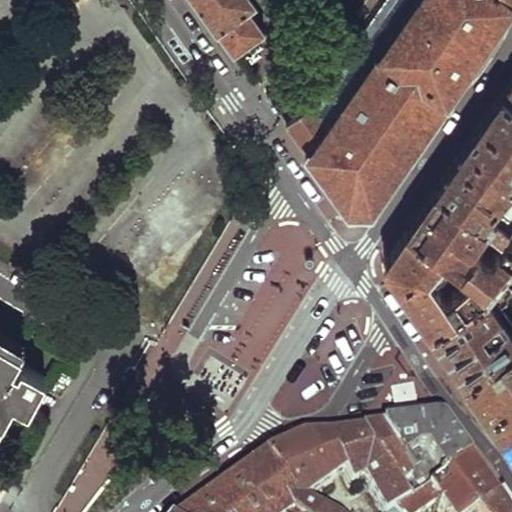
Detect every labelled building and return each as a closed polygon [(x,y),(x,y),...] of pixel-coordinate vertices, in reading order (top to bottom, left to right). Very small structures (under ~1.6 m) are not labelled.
[(199,0),(235,50),(244,43),(266,28),(248,4),(254,0),(199,0)] [(316,91),(309,102),(328,115),(336,104),(341,98),(407,2),(409,0),(379,0),(362,26),(349,44),(316,91)] [(341,98),(403,162),(474,60),(477,62),(484,51),(491,41),(488,38),(511,2),(511,0),(409,0),(407,2),(341,98)] [(511,76),(502,91),(511,99),(511,76)] [(472,134),(434,189),(485,226),(511,187),(511,99),(502,91),(472,134)] [(328,115),(305,147),(348,207),(372,207),(403,162),(341,98),(336,104),(328,115)] [(305,147),(328,115),(309,102),(287,122),(305,147)] [(421,206),(405,228),(446,255),(474,274),(487,292),(498,278),(503,273),(511,260),(511,245),(504,239),(490,256),(479,250),(470,261),(463,257),(485,226),(434,189),(421,206)] [(511,211),(509,209),(493,231),(504,239),(511,245),(511,260),(503,273),(511,278),(511,211)] [(405,228),(383,259),(429,329),(487,292),(474,274),(447,297),(431,274),(446,255),(405,228)] [(429,329),(463,380),(511,348),(511,325),(498,304),(511,292),(511,287),(498,278),(487,292),(429,329)] [(0,326),(0,336),(22,348),(25,341),(0,326)] [(0,415),(3,418),(14,397),(32,406),(36,399),(49,375),(22,361),(19,366),(14,363),(22,348),(0,336),(0,415)] [(472,394),(511,452),(511,348),(463,380),(472,394)] [(393,428),(376,430),(395,470),(409,461),(421,463),(434,482),(463,463),(450,445),(434,423),(393,428)] [(357,435),(380,479),(395,470),(376,430),(367,431),(356,433),(357,435)] [(295,443),(259,458),(282,511),(311,511),(299,505),(300,500),(339,474),(344,485),(360,480),(379,511),(389,511),(395,508),(386,490),(380,479),(357,435),(334,438),(312,441),(295,443)] [(215,489),(183,511),(282,511),(259,458),(215,489)] [(477,511),(490,502),(463,463),(434,482),(410,499),(395,508),(389,511),(418,511),(428,504),(434,511),(477,511)] [(380,479),(386,490),(401,482),(395,470),(380,479)] [(410,499),(401,482),(386,490),(395,508),(410,499)] [(497,511),(490,502),(477,511),(497,511)]
